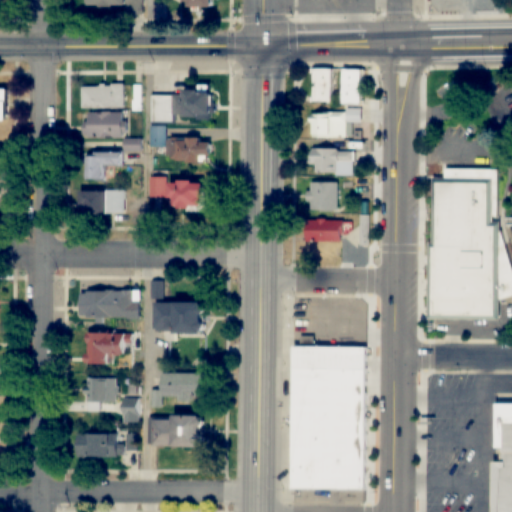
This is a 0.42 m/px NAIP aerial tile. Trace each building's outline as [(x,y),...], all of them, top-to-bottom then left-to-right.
[(85,0),(86,8),(128,7),(128,14),(144,14),(143,0),(85,0)] [(182,0),(182,8),(212,8),(212,0),(182,0)] [(312,104),(312,68),(334,68),(334,104),(312,104)] [(342,104),(342,68),(364,68),(364,104),(342,104)] [(83,108),(125,108),(125,85),(83,85),(83,108)] [(154,93),(154,124),(176,124),(176,120),(211,120),(211,93),(154,93)] [(85,113),(85,138),(124,138),(124,113),(85,113)] [(348,139),(312,139),(312,113),(348,113),(348,139)] [(167,162),(211,162),(211,139),(166,138),(166,128),(153,128),(153,146),(167,146),(167,162)] [(317,172),(317,165),(313,165),(312,148),(339,148),(339,151),(356,151),(357,162),(354,162),(355,176),(337,176),(336,172),(317,172)] [(105,180),(105,167),(123,167),(123,153),(86,153),(86,180),(105,180)] [(431,168),(500,168),(500,221),(511,265),(511,297),(498,301),(497,305),(497,320),(434,320),(429,319),(431,168)] [(152,177),(152,197),(168,197),(168,177),(152,177)] [(171,182),(171,196),(174,196),(174,205),(180,205),(180,208),(188,208),(189,213),(209,213),(209,182),(195,182),(195,179),(180,179),(180,182),(171,182)] [(312,182),(338,182),(338,212),(312,212),(312,202),(308,202),(308,192),(312,192),(312,182)] [(80,190),(125,190),(125,214),(106,214),(106,217),(80,217),(80,190)] [(360,214),(371,214),(371,200),(360,200),(360,214)] [(360,214),(371,214),(371,246),(361,247),(360,214)] [(306,241),(342,241),(342,232),(344,232),(344,220),(327,220),(327,218),(317,218),(317,220),(306,220),(306,241)] [(152,299),(165,299),(164,281),(152,281),(152,299)] [(141,289),(141,319),(105,319),(105,325),(96,325),(96,317),(86,317),(86,314),(81,314),(81,293),(89,293),(89,289),(141,289)] [(157,302),(203,302),(203,305),(206,308),(206,312),(203,315),(203,321),(206,324),(206,328),(203,330),(203,333),(181,333),(181,342),(168,342),(168,331),(157,331),(157,302)] [(88,333),(108,333),(108,331),(115,331),(115,333),(134,333),(134,343),(126,343),(126,353),(109,353),(109,364),(88,364),(88,362),(83,362),(83,352),(88,352),(88,333)] [(302,346),(315,346),(315,336),(302,336),(302,346)] [(296,347),(369,347),(369,365),(369,378),(369,391),(369,491),(336,491),(296,491),(296,404),(296,390),(296,376),(296,347)] [(162,373),(208,373),(208,384),(205,384),(205,397),(192,397),(192,402),(178,402),(178,397),(162,397),(162,390),(162,373)] [(88,378),(117,378),(118,387),(120,387),(120,394),(118,394),(118,403),(102,403),(102,412),(89,413),(89,404),(87,404),(87,395),(85,395),(85,386),(88,386),(88,378)] [(128,396),(138,396),(138,384),(128,384),(128,396)] [(152,408),(162,408),(162,397),(162,390),(152,390),(152,408)] [(140,398),(140,422),(125,423),(124,398),(140,398)] [(494,403),(511,403),(511,511),(490,511),(491,460),(499,460),(499,449),(494,449),(494,403)] [(151,416),(173,416),(173,414),(200,414),(201,417),(204,420),(204,425),(201,428),(201,434),(204,436),(204,441),(201,443),(201,446),(151,446),(151,416)] [(79,432),(79,458),(119,457),(119,455),(125,455),(125,443),(120,444),(119,431),(79,432)] [(127,433),(127,451),(139,451),(139,433),(127,433)]
